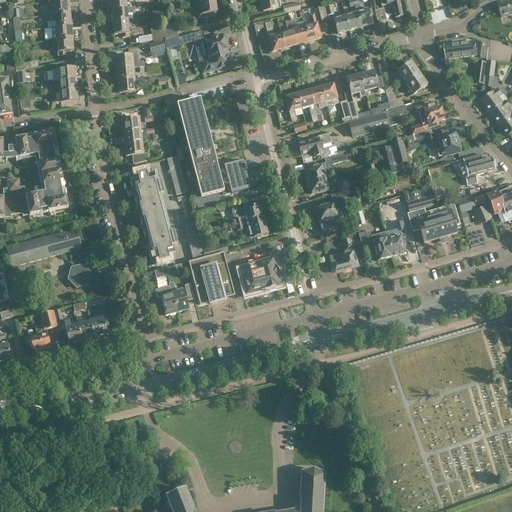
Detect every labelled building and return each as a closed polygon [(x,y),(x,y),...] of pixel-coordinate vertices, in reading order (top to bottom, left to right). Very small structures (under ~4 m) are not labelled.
[(110,0),(111,10),(126,9),(125,0),(110,0)] [(210,18),(210,14),(217,13),(215,0),(200,3),(195,3),(197,20),(210,18)] [(261,9),(263,11),(263,12),(281,8),(278,0),(260,0),(261,5),(261,7),(261,9)] [(372,25),(367,8),(359,10),(358,6),(359,6),(357,0),(353,0),(352,0),(354,7),(356,14),(356,13),(360,28),(372,25)] [(379,0),(381,7),(391,4),(395,19),(403,17),(400,2),(399,0),(379,0)] [(511,0),(498,4),(502,18),(511,15),(511,0)] [(50,16),(70,14),(69,1),(49,3),(50,16)] [(283,14),(300,10),(299,3),(282,7),(283,14)] [(324,6),(327,16),(333,15),(330,4),(324,6)] [(328,20),(327,16),(324,6),(323,5),(317,7),(321,22),(328,20)] [(126,9),(111,10),(113,23),(128,21),(127,14),(134,14),(134,8),(126,9)] [(374,11),(378,23),(384,21),(381,9),(374,11)] [(345,17),(349,31),(360,28),(356,13),(356,14),(345,17)] [(71,26),(70,14),(50,16),(44,16),(44,22),(55,21),(56,28),(71,26)] [(339,18),(333,20),(337,34),(349,31),(345,17),(344,14),(338,16),(339,18)] [(309,44),(313,43),(314,41),(321,39),(314,15),(309,16),(312,26),(304,28),(309,44)] [(129,38),(128,27),(138,26),(137,20),(128,21),(113,23),(114,35),(121,35),(121,38),(129,38)] [(269,23),(265,24),(273,52),(280,50),(281,52),(285,51),(281,34),(280,32),(273,34),(269,23)] [(177,37),(174,24),(162,27),(165,40),(177,37)] [(51,28),(52,41),(57,40),(72,39),(71,26),(56,28),(51,28)] [(149,30),(152,43),(163,40),(165,40),(162,27),(149,30)] [(297,46),(303,44),(305,45),(309,44),(304,28),(293,31),(297,46)] [(285,51),(290,49),(290,48),(297,46),(293,31),(281,34),(285,51)] [(200,33),(187,36),(189,43),(194,41),(203,74),(231,67),(222,35),(205,40),(204,39),(202,39),(200,33)] [(51,34),(43,35),(44,46),(52,45),(51,34)] [(66,52),(73,52),(72,39),(57,40),(58,57),(66,56),(66,52)] [(162,42),(148,46),(150,54),(164,50),(162,42)] [(477,56),(475,42),(444,46),(446,60),(477,56)] [(482,47),(480,63),(483,63),(486,64),(488,47),(482,47)] [(138,63),(138,56),(116,58),(117,70),(133,68),(139,68),(143,68),(143,63),(138,63)] [(486,77),(494,78),(496,63),(488,62),(486,77)] [(419,74),(411,63),(397,72),(405,84),(419,74)] [(484,84),(486,64),(483,63),(480,63),(478,63),(477,72),(476,83),(484,84)] [(25,64),(15,66),(17,73),(27,70),(25,64)] [(386,64),(381,66),(385,76),(389,74),(386,64)] [(117,70),(118,82),(134,80),(133,68),(117,70)] [(76,80),(75,69),(51,71),(52,82),(58,82),(58,81),(76,80)] [(364,92),(378,88),(373,72),(360,76),(364,92)] [(405,84),(413,95),(426,86),(419,74),(405,84)] [(360,98),(366,97),(364,92),(360,76),(346,79),(351,95),(358,93),(360,98)] [(184,77),(177,79),(179,87),(186,85),(184,77)] [(0,79),(0,114),(12,113),(7,79),(0,79)] [(58,81),(58,82),(59,92),(77,91),(76,80),(58,81)] [(144,80),(134,80),(118,82),(119,94),(135,93),(134,86),(144,85),(144,80)] [(321,86),(326,107),(338,104),(333,85),(326,87),(325,85),(321,86)] [(319,109),(326,107),(321,86),(316,88),(316,89),(309,91),(316,116),(320,115),(319,109)] [(392,88),(385,90),(387,97),(389,102),(396,100),(392,88)] [(503,104),(499,97),(502,95),(498,90),(495,92),(481,102),(486,109),(485,109),(488,113),(488,112),(490,114),(503,104)] [(59,92),(54,93),(55,104),(60,103),(78,102),(77,91),(59,92)] [(312,123),(318,122),(316,116),(309,91),(303,93),(301,92),(297,93),(301,109),(308,107),(312,123)] [(297,93),(293,94),(292,96),(285,98),(292,122),(296,121),(294,111),(301,109),(297,93)] [(396,100),(389,102),(389,103),(391,109),(404,105),(402,98),(396,100)] [(243,162),(236,163),(224,167),(217,169),(214,154),(212,149),(209,150),(200,112),(202,111),(200,101),(172,108),(176,121),(180,120),(201,198),(222,193),(223,196),(231,194),(250,189),(243,162)] [(351,122),(350,118),(347,104),(346,101),(340,103),(345,119),(341,120),(342,124),(348,123),(351,122)] [(347,104),(350,118),(351,122),(359,119),(354,101),(347,104)] [(511,116),(507,109),(510,107),(506,101),(503,104),(490,114),(494,120),(494,121),(496,125),(497,124),(498,126),(511,116)] [(442,113),(439,105),(437,106),(435,102),(414,108),(414,109),(415,113),(420,112),(421,118),(425,117),(442,113)] [(387,110),(391,109),(389,103),(377,106),(378,108),(370,110),(371,116),(385,113),(387,112),(387,110)] [(385,113),(389,126),(400,124),(398,116),(407,113),(405,105),(404,105),(391,109),(387,110),(387,112),(385,113)] [(348,123),(352,138),(389,128),(389,126),(385,113),(359,119),(351,122),(348,123)] [(416,128),(410,130),(411,136),(424,132),(428,131),(428,129),(440,126),(439,122),(444,121),(442,113),(425,117),(421,118),(420,119),(421,125),(416,127),(416,128)] [(498,126),(503,132),(502,133),(505,137),(506,136),(507,137),(511,133),(511,115),(511,116),(498,126)] [(140,131),(138,119),(121,121),(123,133),(131,132),(140,131)] [(295,134),(307,131),(305,124),(293,127),(295,134)] [(347,129),(335,132),(338,145),(350,142),(347,129)] [(456,137),(457,136),(456,133),(455,132),(455,130),(443,134),(442,131),(436,133),(437,134),(432,135),(432,134),(431,134),(430,130),(428,131),(424,132),(427,141),(434,139),(434,140),(438,138),(439,142),(446,140),(447,141),(457,139),(456,137)] [(141,143),(140,131),(131,132),(123,133),(124,145),(133,144),(141,143)] [(68,208),(67,202),(66,197),(62,197),(59,182),(63,181),(58,159),(55,159),(52,144),(55,144),(53,132),(33,136),(34,139),(27,140),(26,137),(15,139),(16,148),(12,148),(7,149),(8,155),(13,155),(12,154),(17,153),(18,159),(37,155),(45,193),(26,196),(24,187),(20,187),(19,180),(7,181),(8,189),(3,189),(3,198),(0,198),(0,160),(3,160),(3,141),(0,140),(0,218),(4,218),(11,218),(11,215),(22,214),(22,216),(29,215),(29,216),(41,213),(40,210),(47,209),(48,212),(68,208)] [(324,159),(327,159),(338,156),(338,155),(335,146),(331,147),(330,143),(331,143),(329,134),(317,137),(318,138),(298,144),(298,146),(299,146),(302,155),(301,155),(302,161),(320,156),(321,160),(324,159)] [(414,144),(412,136),(405,138),(407,146),(414,144)] [(381,168),(375,170),(378,181),(384,180),(383,177),(398,173),(396,165),(407,162),(401,138),(388,142),(390,147),(376,151),(381,168)] [(461,150),(460,146),(458,145),(457,139),(447,141),(446,140),(439,142),(438,138),(434,140),(434,139),(427,141),(428,147),(435,145),(438,158),(443,156),(443,157),(460,152),(460,151),(461,150)] [(147,153),(142,154),(141,143),(133,144),(124,145),(126,157),(132,156),(133,165),(148,161),(147,153)] [(114,166),(122,166),(121,150),(114,150),(114,166)] [(345,154),(338,155),(338,156),(327,159),(328,163),(313,167),(313,169),(306,171),(308,180),(324,176),(329,175),(327,169),(332,168),(331,165),(346,161),(345,154)] [(179,163),(179,161),(177,157),(167,160),(168,166),(179,163)] [(452,163),(454,170),(469,166),(471,174),(467,175),(470,185),(476,184),(474,176),(494,170),(491,158),(469,164),(468,158),(452,163)] [(181,169),(179,163),(168,166),(170,172),(181,169)] [(378,181),(375,170),(373,164),(365,166),(371,184),(378,181)] [(182,175),(181,169),(170,172),(171,178),(182,175)] [(159,262),(169,260),(168,255),(175,253),(174,247),(171,248),(154,183),(156,182),(160,195),(163,195),(160,181),(157,172),(153,173),(153,175),(147,177),(146,173),(136,175),(137,178),(129,180),(132,190),(135,189),(136,195),(134,196),(136,206),(139,206),(141,212),(142,218),(140,219),(145,239),(147,238),(151,251),(148,251),(151,262),(158,260),(159,262)] [(184,181),(182,175),(171,178),(173,184),(184,181)] [(308,180),(308,181),(308,183),(307,184),(308,187),(309,188),(310,188),(311,195),(319,192),(320,193),(330,190),(331,192),(340,190),(338,180),(326,183),(324,176),(308,180)] [(393,180),(375,185),(377,193),(395,188),(393,180)] [(185,187),(184,181),(173,184),(175,190),(185,187)] [(187,193),(185,187),(175,190),(176,196),(187,193)] [(511,187),(496,193),(495,191),(486,194),(495,215),(497,214),(501,222),(511,217),(511,187)] [(331,195),(332,201),(333,200),(334,204),(315,209),(317,216),(315,216),(317,223),(318,222),(319,224),(327,221),(329,228),(339,225),(335,210),(359,204),(355,189),(331,195)] [(404,195),(409,214),(424,210),(424,209),(436,206),(433,196),(431,197),(428,189),(404,195)] [(476,206),(484,203),(481,197),(473,200),(476,206)] [(263,218),(258,203),(250,205),(250,208),(247,209),(246,206),(237,209),(239,218),(234,220),(236,225),(263,218)] [(409,214),(407,215),(413,233),(420,230),(424,244),(427,243),(440,239),(440,241),(447,239),(446,237),(453,235),(457,234),(455,227),(460,225),(454,205),(425,214),(424,210),(409,214)] [(475,211),(475,213),(472,214),(476,224),(479,223),(480,224),(489,220),(484,207),(475,211)] [(267,234),(263,218),(236,225),(234,226),(234,229),(236,228),(237,231),(248,228),(250,238),(267,234)] [(195,222),(184,225),(185,231),(196,228),(195,222)] [(402,241),(401,236),(406,235),(402,223),(397,224),(398,230),(393,231),(395,237),(387,239),(392,257),(406,253),(405,248),(403,240),(402,241)] [(85,228),(8,248),(13,265),(18,264),(18,262),(34,258),(34,260),(39,258),(39,257),(46,255),(46,257),(52,255),(51,254),(59,252),(59,253),(64,252),(64,251),(71,249),(71,250),(73,250),(74,255),(73,255),(74,260),(76,260),(78,267),(76,267),(80,281),(81,280),(83,288),(82,288),(83,294),(101,289),(85,228)] [(198,234),(196,228),(185,231),(187,237),(198,234)] [(377,262),(393,257),(392,257),(387,239),(386,233),(370,237),(369,232),(358,234),(362,246),(371,243),(371,244),(372,244),(377,262)] [(199,240),(198,234),(187,237),(188,243),(199,240)] [(201,246),(199,240),(188,243),(190,249),(201,246)] [(349,240),(342,241),(345,250),(351,248),(349,240)] [(223,253),(227,252),(225,245),(202,251),(203,252),(204,258),(223,253)] [(202,251),(201,246),(190,249),(192,255),(203,252),(202,251)] [(346,270),(357,267),(353,251),(341,254),(346,270)] [(203,252),(192,255),(193,261),(203,259),(203,258),(204,258),(203,252)] [(224,299),(235,296),(223,253),(204,258),(203,258),(203,259),(193,261),(188,263),(200,305),(210,302),(210,305),(225,301),(224,299)] [(341,254),(330,257),(332,265),(330,267),(332,272),(334,273),(346,270),(341,254)] [(280,286),(277,277),(279,276),(277,268),(275,269),(272,259),(240,268),(247,295),(280,286)] [(166,269),(154,272),(156,279),(168,276),(166,269)] [(0,302),(8,301),(2,275),(0,275),(0,302)] [(177,293),(176,288),(171,289),(177,313),(189,310),(187,301),(186,301),(186,300),(185,300),(184,298),(186,297),(184,291),(177,293)] [(163,307),(166,316),(177,313),(171,289),(167,290),(168,295),(161,297),(162,303),(164,303),(164,305),(164,306),(163,307)] [(84,303),(72,307),(74,312),(80,311),(85,312),(86,307),(85,307),(84,303)] [(99,317),(89,320),(90,322),(94,337),(107,333),(105,326),(107,326),(105,319),(105,307),(99,307),(99,317)] [(69,344),(81,340),(77,322),(70,324),(69,319),(63,321),(60,310),(54,311),(57,326),(63,324),(66,333),(65,333),(66,336),(67,336),(69,344)] [(2,320),(13,317),(12,311),(0,313),(2,320)] [(29,338),(25,339),(27,346),(31,345),(33,353),(35,352),(35,353),(39,355),(41,352),(41,351),(51,348),(47,332),(44,333),(44,331),(57,327),(53,312),(40,315),(35,316),(37,321),(41,320),(43,327),(36,328),(38,335),(29,337),(29,338)] [(76,321),(77,322),(81,340),(94,337),(90,322),(83,324),(82,319),(76,321)] [(0,346),(0,347),(0,346),(0,361),(11,359),(6,343),(0,344),(0,346)] [(321,511),(322,511),(325,474),(313,470),(301,473),(299,502),(303,502),(302,511),(296,511),(193,511),(184,488),(182,488),(183,490),(166,497),(168,502),(166,503),(168,509),(170,508),(172,511),(321,511)]
